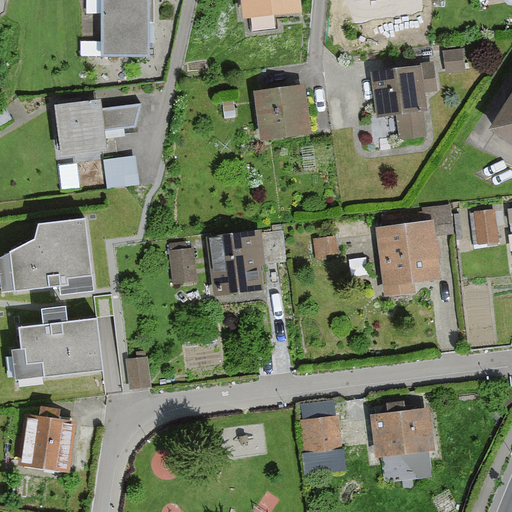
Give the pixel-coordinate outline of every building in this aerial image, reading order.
[(163,37),(161,0),(108,0),(110,39),(163,37)] [(297,0),(242,0),(246,28),(301,20),(297,0)] [(462,55),(447,56),(448,75),(463,74),(462,55)] [(436,97),(432,69),(370,76),(376,124),(391,122),(394,143),(430,138),(425,99),(436,97)] [(104,102),(141,98),(140,85),(103,89),(104,102)] [(511,92),(489,127),(511,142),(511,92)] [(302,95),(257,101),(263,143),(308,137),(302,95)] [(106,124),(142,123),(141,101),(105,103),(106,124)] [(106,153),(100,106),(56,112),(63,159),(106,153)] [(139,188),(135,161),(101,166),(105,193),(126,190),(139,188)] [(420,213),(422,224),(377,230),(386,302),(415,298),(413,287),(440,284),(435,239),(452,237),(448,209),(420,213)] [(492,215),(475,217),(479,247),(496,245),(492,215)] [(92,280),(87,225),(29,230),(30,241),(2,254),(6,295),(79,289),(78,281),(92,280)] [(283,234),(211,242),(217,302),(268,296),(265,268),(287,266),(283,234)] [(198,286),(192,250),(167,254),(174,290),(198,286)] [(94,298),(96,317),(114,315),(111,296),(94,298)] [(100,370),(95,319),(67,322),(66,308),(42,311),(43,324),(19,327),(21,350),(12,351),(15,379),(100,370)] [(154,388),(152,360),(129,362),(131,389),(154,388)] [(336,398),(301,399),(302,412),(337,411),(336,398)] [(429,412),(369,423),(376,463),(436,453),(429,412)] [(345,472),(337,419),(300,424),(308,478),(345,472)] [(74,431),(24,425),(19,471),(68,477),(74,431)]
